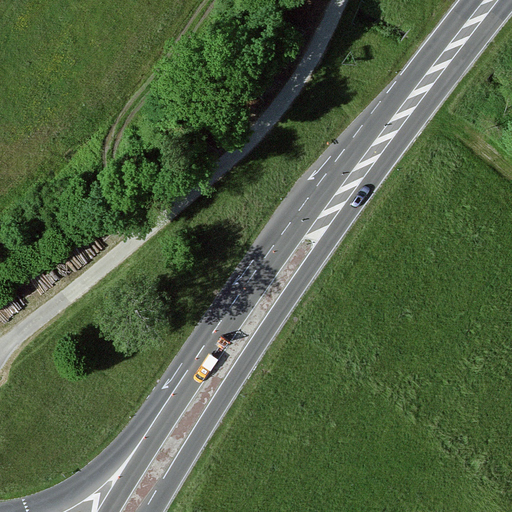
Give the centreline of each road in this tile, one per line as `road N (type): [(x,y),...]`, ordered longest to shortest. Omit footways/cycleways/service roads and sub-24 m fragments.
road 1 (secondary): [(372,145),(311,185),(103,468),(21,511)]
road 2 (track): [(0,350),(180,207),(260,128),(298,87),(338,0)]
road 3 (primary): [(130,511),(209,376),(372,145)]
road 4 (primary): [(372,145),(492,0)]
road 5 (track): [(511,166),(418,85)]
